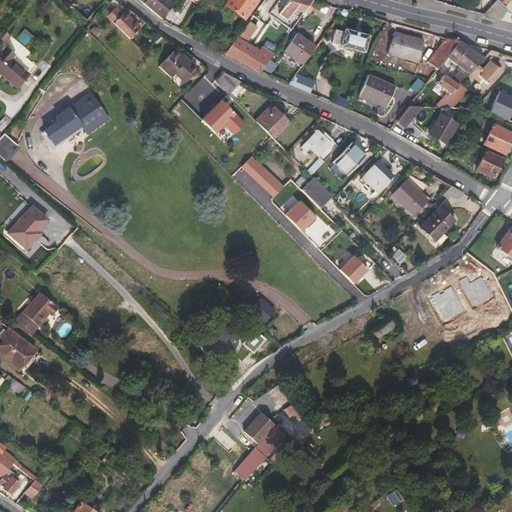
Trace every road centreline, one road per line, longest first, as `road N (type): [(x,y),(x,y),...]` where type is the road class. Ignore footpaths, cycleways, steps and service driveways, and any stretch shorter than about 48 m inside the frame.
road 1 (residential): [(497,201),(451,258),(313,332),(244,383),(133,511)]
road 2 (residential): [(131,0),(218,59),(396,142),(497,201)]
road 3 (secondary): [(511,40),(363,0)]
